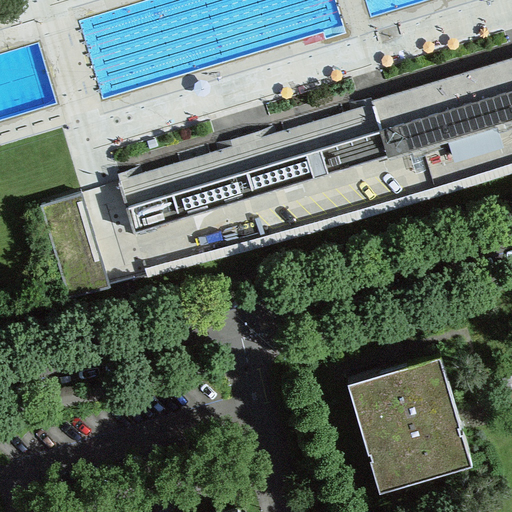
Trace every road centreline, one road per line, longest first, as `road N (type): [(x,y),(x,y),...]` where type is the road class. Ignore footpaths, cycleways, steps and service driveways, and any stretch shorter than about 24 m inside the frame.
road 1 (residential): [(511,232),(236,320)]
road 2 (residential): [(236,320),(0,375)]
road 3 (residential): [(115,511),(271,456)]
road 4 (residential): [(236,320),(271,456)]
